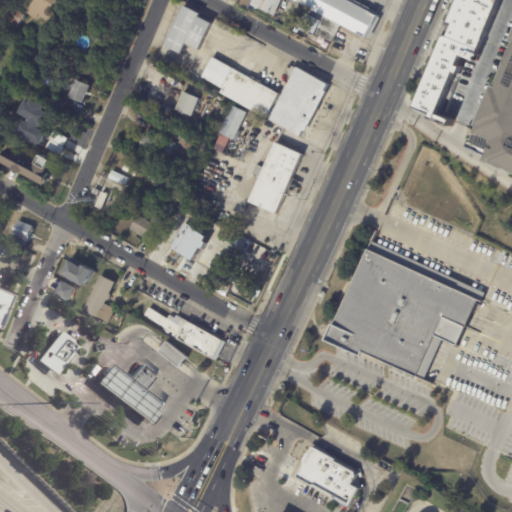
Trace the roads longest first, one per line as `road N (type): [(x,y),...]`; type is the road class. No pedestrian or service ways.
road 1 (primary): [(422,0),(241,401)]
road 2 (residential): [(157,0),(11,343)]
road 3 (residential): [(272,339),(0,187)]
road 4 (secondary): [(162,511),(0,386)]
road 5 (residential): [(381,97),(201,0)]
